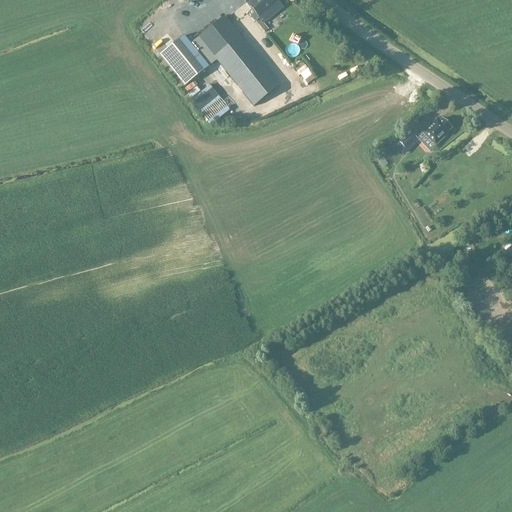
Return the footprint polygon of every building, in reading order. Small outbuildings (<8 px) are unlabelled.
[(197,30),(232,8),(227,0),(206,0),(180,17),(187,28),(193,24),(197,30)] [(268,29),(259,18),(277,3),(275,0),(252,0),(247,4),(252,9),(248,13),(264,33),(268,29)] [(216,22),(189,43),(209,67),(217,61),(254,107),(279,87),(229,24),(216,22)] [(160,56),(184,87),(209,67),(184,37),(160,56)] [(295,70),(300,80),(310,74),(305,65),(295,70)] [(304,79),(307,84),(314,79),(311,74),(304,79)] [(307,96),(312,93),(305,82),(300,84),(307,96)] [(451,129),(442,119),(438,123),(435,120),(421,133),(435,146),(447,135),(446,134),(451,129)] [(418,136),(411,129),(397,142),(407,152),(419,140),(416,138),(418,136)]
